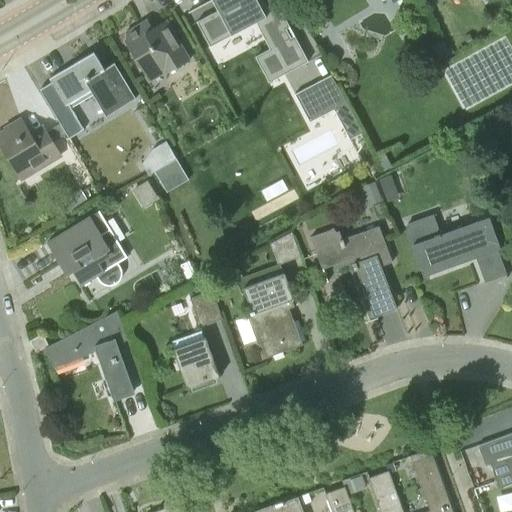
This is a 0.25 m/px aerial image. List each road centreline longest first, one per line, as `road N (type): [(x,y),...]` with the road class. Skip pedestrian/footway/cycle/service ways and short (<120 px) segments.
road 1 (residential): [(511,366),(467,357),(407,360),(38,490)]
road 2 (residential): [(38,490),(12,350)]
